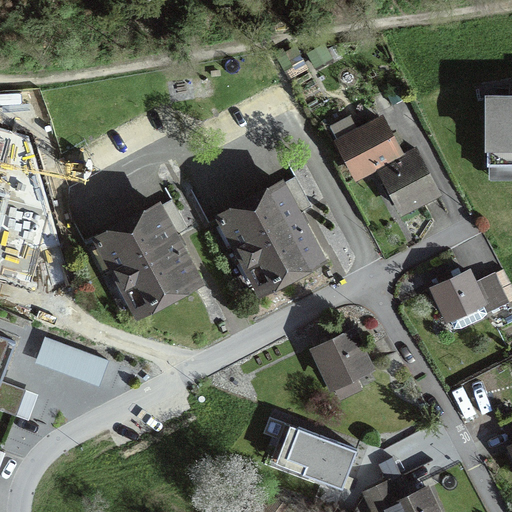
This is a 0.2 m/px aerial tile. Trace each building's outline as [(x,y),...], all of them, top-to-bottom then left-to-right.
[(511,93),(486,94),(487,163),(511,162),(511,93)] [(380,121),(338,143),(355,176),(398,154),(380,121)] [(437,191),(415,151),(378,171),(399,211),(437,191)] [(221,223),(223,222),(259,289),(318,258),(295,215),(309,208),(293,177),(220,216),(221,217),(219,219),(221,223)] [(33,277),(52,210),(0,195),(0,275),(2,276),(4,269),(33,277)] [(187,230),(171,199),(170,199),(97,238),(98,240),(96,241),(98,245),(100,244),(136,311),(195,280),(175,244),(172,238),(187,230)] [(480,317),(484,313),(511,299),(511,291),(501,270),(471,284),(465,272),(459,275),(456,269),(438,278),(441,284),(432,288),(452,329),(458,328),(480,317)] [(367,369),(349,332),(314,349),(338,398),(358,388),(352,376),(367,369)] [(0,379),(14,343),(0,337),(0,379)] [(98,383),(107,360),(45,337),(36,360),(98,383)] [(348,480),(358,448),(300,429),(289,459),(306,464),(303,473),(345,487),(348,480)] [(364,493),(373,511),(435,511),(424,488),(403,498),(395,502),(386,482),(382,485),(364,493)]
